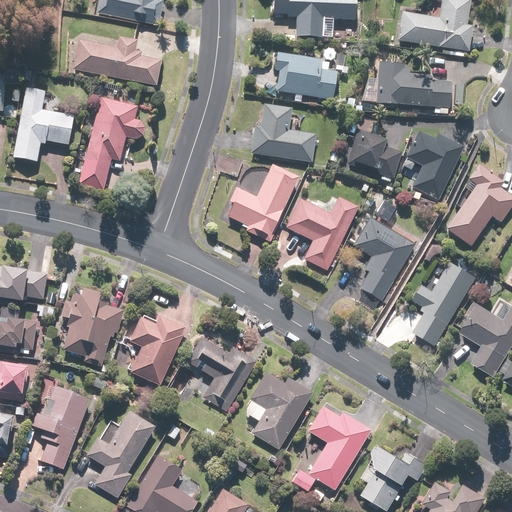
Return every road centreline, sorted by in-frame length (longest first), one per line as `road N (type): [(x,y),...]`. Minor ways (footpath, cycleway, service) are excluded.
road 1 (tertiary): [(511,455),(233,287),(154,249)]
road 2 (residential): [(217,0),(212,82),(154,249)]
road 3 (tertiary): [(154,249),(0,210)]
